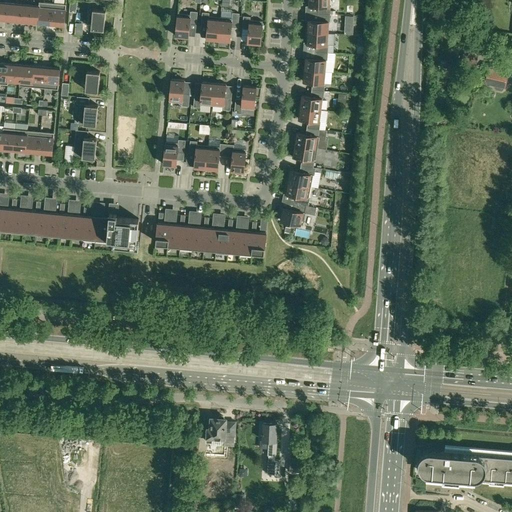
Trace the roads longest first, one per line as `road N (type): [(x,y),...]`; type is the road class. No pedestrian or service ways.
road 1 (primary): [(381,369),(0,334)]
road 2 (primary): [(0,362),(378,396)]
road 3 (secondary): [(400,371),(418,0)]
road 4 (secondary): [(407,0),(381,369)]
road 5 (unclassified): [(341,344),(0,312)]
road 6 (unclassified): [(0,390),(307,408)]
road 7 (residential): [(283,70),(263,203),(110,190)]
road 8 (residential): [(114,54),(110,190)]
